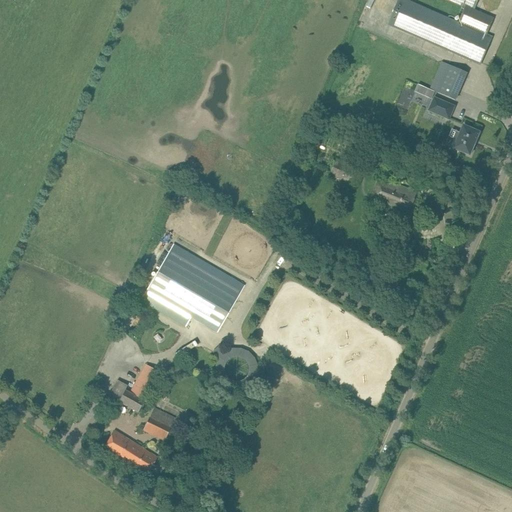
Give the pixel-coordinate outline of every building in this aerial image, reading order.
[(492,37),(486,35),(493,20),(473,11),(464,7),(458,23),(406,0),(399,0),(389,25),(480,65),(492,37)] [(448,0),(464,7),(473,11),(477,0),(448,0)] [(449,65),(437,92),(455,100),(467,73),(449,65)] [(427,89),(424,96),(432,100),(436,93),(427,89)] [(434,98),(429,111),(449,119),(450,116),(455,107),(434,98)] [(449,119),(446,128),(469,138),(464,150),(477,156),(483,140),(474,136),(477,130),(478,130),(481,123),(468,117),(466,123),(450,116),(449,119)] [(337,159),(330,175),(355,186),(362,170),(337,159)] [(448,166),(437,161),(425,186),(436,191),(448,166)] [(389,202),(389,204),(409,212),(417,193),(384,179),(376,196),(389,202)] [(388,212),(384,224),(397,229),(401,217),(388,212)] [(191,317),(217,333),(245,286),(173,245),(140,301),(185,327),(191,317)] [(118,402),(137,413),(159,373),(145,365),(130,393),(125,391),(118,402)] [(154,407),(143,430),(163,440),(174,418),(154,407)] [(157,458),(113,431),(102,449),(146,476),(157,458)]
